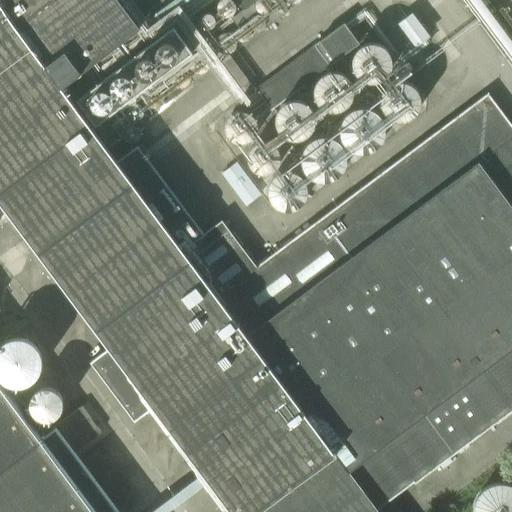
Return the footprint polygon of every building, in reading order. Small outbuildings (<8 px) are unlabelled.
[(0,0),(0,194),(234,511),(402,511),(390,495),(414,479),(257,265),(221,216),(202,230),(138,144),(116,160),(90,126),(0,4),(0,0)] [(152,34),(126,0),(0,0),(0,4),(90,126),(149,82),(163,101),(205,69),(191,51),(169,21),(152,34)] [(413,3),(401,10),(416,35),(428,28),(413,3)] [(359,36),(343,16),(316,38),(332,58),(359,36)] [(380,74),(384,71),(388,67),(390,63),(391,58),(391,53),(390,48),(387,44),(384,40),(380,38),(375,36),(370,36),(366,37),(361,39),(358,42),(355,46),(353,51),(352,56),(353,61),(355,66),(359,70),(364,73),(369,75),(374,75),(380,74)] [(346,100),(351,95),(353,91),(354,86),(354,81),(352,77),(350,72),(347,69),(343,66),(339,64),(335,64),(330,64),(325,65),(321,68),(317,71),(315,75),(313,79),(313,84),(314,90),(317,96),(322,101),(328,104),(334,104),(341,103),(346,100)] [(392,116),(400,118),(406,116),(412,114),(416,110),(419,104),(420,98),(420,92),(418,87),(414,82),(409,79),(404,77),(397,76),(392,78),(386,81),(382,85),(380,91),(379,97),(379,101),(381,105),(385,112),(388,114),(392,116)] [(486,94),(257,265),(414,479),(511,405),(511,124),(488,93),(486,94)] [(306,130),(311,126),(313,122),(315,118),(315,113),(314,108),(312,104),(309,100),(306,97),(301,95),(296,94),(292,94),(287,96),(283,98),(280,101),(277,105),(276,109),(275,114),(276,120),(279,126),(283,130),(289,133),(295,134),(301,133),(306,130)] [(258,129),(259,122),(258,116),(254,110),(248,106),(241,105),(235,106),(229,110),(225,116),(224,122),(225,129),(229,134),(235,138),(241,140),(248,138),(254,134),(258,129)] [(369,148),(375,146),(379,142),(382,138),(385,132),(385,127),(384,121),(382,116),(379,112),(374,108),(369,106),(363,105),(357,106),(352,108),(347,112),(344,116),(342,121),(341,127),(342,133),(344,138),(348,143),(353,146),(358,148),(364,149),(369,148)] [(335,174),(340,170),(343,166),(346,161),(346,156),(346,150),(344,145),(342,140),(337,137),(333,134),(327,132),(322,132),(317,134),(311,136),(307,140),(304,144),(303,149),(302,154),(303,161),(306,167),(310,172),(316,175),(322,177),(329,176),(335,174)] [(280,160),(281,153),(280,147),(276,141),(270,137),(263,136),(257,137),(251,141),(247,147),(246,153),(247,160),(251,165),(257,170),(264,171),(270,170),(276,165),(280,160)] [(231,161),(214,174),(234,201),(252,188),(231,161)] [(304,194),(306,187),(305,180),(301,173),(294,169),(287,168),(279,169),(273,173),(269,180),(267,187),(269,194),(273,201),(279,205),(287,206),(294,205),(300,201),(304,194)] [(98,511),(0,382),(0,511),(98,511)] [(511,511),(511,480),(510,480),(505,479),(500,480),(495,481),(490,484),(486,487),(482,492),(480,496),(478,501),(478,506),(478,511),(511,511)]
